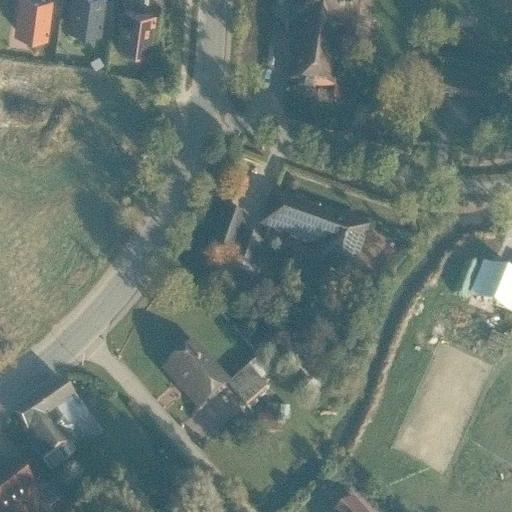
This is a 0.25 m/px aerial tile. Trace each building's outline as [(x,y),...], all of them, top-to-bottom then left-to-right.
[(51,0),(19,0),(17,32),(48,35),(51,0)] [(103,0),(69,0),(67,31),(101,34),(103,0)] [(361,0),(288,0),(280,85),(324,90),(329,46),(357,49),(361,0)] [(156,9),(123,4),(116,46),(149,51),(156,9)] [(490,77),(437,68),(432,98),(485,107),(490,77)] [(0,258),(73,115),(18,88),(0,122),(0,258)] [(370,230),(262,192),(249,229),(317,253),(310,273),(349,287),(370,230)] [(243,222),(224,216),(210,262),(254,276),(262,250),(236,242),(243,222)] [(511,351),(511,271),(499,268),(483,328),(495,331),(491,346),(511,351)] [(220,392),(187,350),(153,376),(186,418),(220,392)] [(256,392),(240,375),(219,394),(234,411),(256,392)] [(98,438),(58,381),(0,420),(0,423),(32,470),(61,450),(50,433),(60,426),(78,451),(98,438)] [(280,415),(249,416),(250,431),(281,429),(280,415)] [(43,511),(54,504),(23,460),(0,476),(0,511),(43,511)] [(355,511),(346,502),(335,511),(355,511)]
